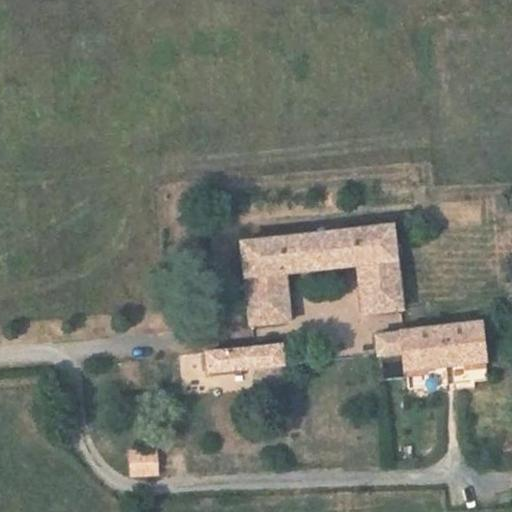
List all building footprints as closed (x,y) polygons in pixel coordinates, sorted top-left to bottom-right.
[(415,310),(410,265),(406,222),(393,224),(259,239),(264,324),(311,320),(308,273),(375,266),(379,312),(415,310)] [(410,265),(415,310),(437,308),(433,263),(410,265)] [(421,354),(423,372),(425,392),(498,386),(495,366),(492,327),(417,333),(398,333),(400,356),(421,354)] [(266,348),(220,353),(222,374),(271,369),(273,386),(295,383),(293,367),(296,367),(294,345),(266,348)] [(146,477),(175,475),(173,450),(144,452),(146,477)]
